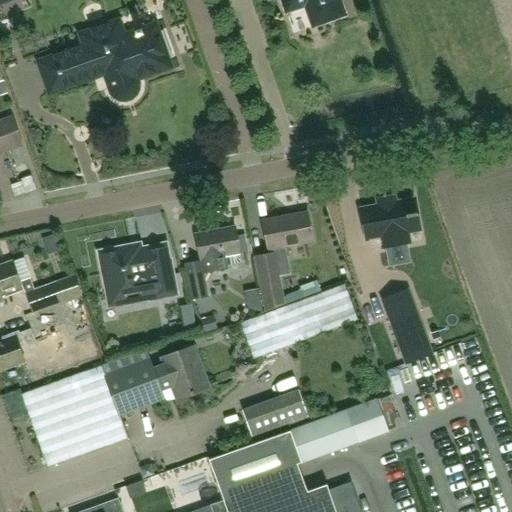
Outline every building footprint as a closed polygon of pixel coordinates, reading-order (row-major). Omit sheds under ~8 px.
[(281,0),(286,12),(313,3),(321,24),(342,16),(345,12),(340,0),(281,0)] [(119,26),(99,33),(102,41),(39,63),(50,93),(97,76),(96,74),(110,69),(113,76),(107,78),(113,93),(116,97),(121,99),(126,99),(131,98),(135,94),(138,89),(138,84),(136,79),(170,67),(167,59),(172,57),(163,32),(158,33),(155,26),(141,30),(141,29),(135,31),(135,33),(123,37),(119,26)] [(0,120),(0,132),(7,152),(23,146),(12,117),(0,120)] [(31,176),(21,179),(26,194),(36,190),(31,176)] [(420,234),(414,203),(361,213),(367,244),(368,244),(370,252),(382,250),(382,251),(409,246),(408,236),(420,234)] [(285,305),(277,263),(290,261),(287,247),(314,242),(308,212),(263,221),(269,254),(255,257),(260,281),(265,312),(285,305)] [(200,260),(184,263),(191,300),(208,297),(204,273),(228,269),(227,266),(238,264),(241,261),(239,254),(240,254),(237,236),(235,226),(195,234),(200,260)] [(245,235),(237,236),(240,254),(248,253),(245,235)] [(140,244),(128,246),(99,251),(108,306),(148,299),(148,300),(176,295),(167,244),(141,249),(140,244)] [(20,283),(17,275),(12,261),(11,262),(0,265),(0,303),(3,303),(1,296),(20,289),(24,287),(27,293),(27,294),(33,313),(81,296),(74,277),(34,291),(30,280),(20,283)] [(358,320),(345,285),(240,324),(253,359),(358,320)] [(290,302),(303,298),(301,290),(288,295),(290,302)] [(433,354),(416,308),(389,319),(406,364),(433,354)] [(214,315),(200,320),(204,333),(218,328),(214,315)] [(0,370),(23,362),(19,348),(34,342),(30,330),(18,334),(18,333),(0,339),(0,370)] [(93,335),(71,343),(67,330),(37,340),(42,354),(32,357),(38,374),(77,361),(79,369),(102,361),(93,335)] [(165,367),(160,369),(155,371),(150,358),(151,358),(148,351),(101,365),(102,366),(21,396),(47,468),(128,438),(120,416),(165,399),(161,386),(166,384),(171,383),(177,400),(209,388),(194,347),(162,359),(165,367)] [(254,440),(309,419),(299,391),(243,412),(254,440)] [(378,399),(348,410),(290,431),(302,464),(360,442),(390,431),(378,399)] [(208,461),(223,503),(211,507),(212,511),(336,511),(327,486),(307,493),(301,475),(286,434),(208,461)] [(144,496),(167,487),(162,474),(139,483),(144,496)] [(92,511),(122,511),(119,500),(91,510),(92,511)]
